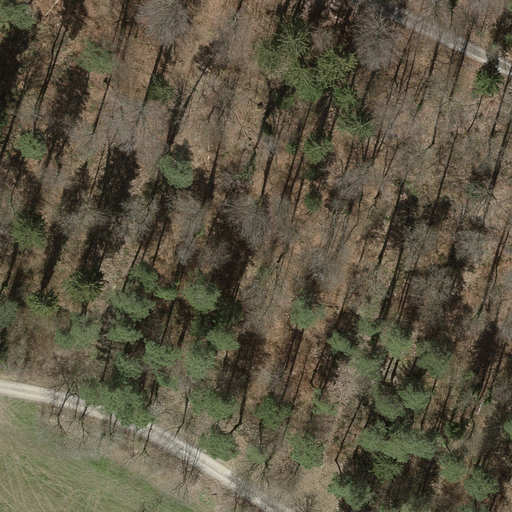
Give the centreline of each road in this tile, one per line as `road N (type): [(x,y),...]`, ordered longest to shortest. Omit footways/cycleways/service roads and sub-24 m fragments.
road 1 (track): [(0,388),(57,398),(159,435),(288,511)]
road 2 (track): [(511,69),(371,0)]
